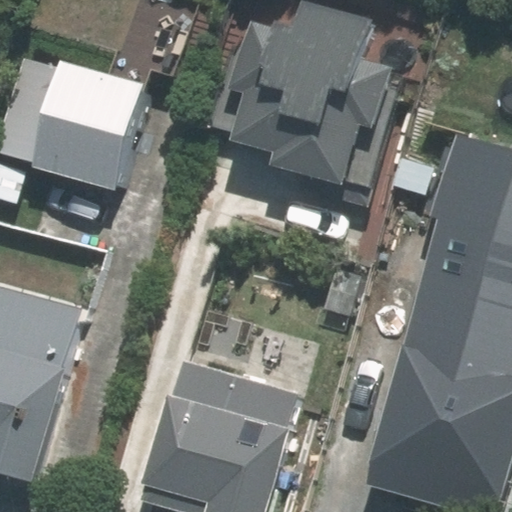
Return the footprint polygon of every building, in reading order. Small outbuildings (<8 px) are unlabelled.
[(248,123),(244,139),(286,150),(283,161),(379,185),(408,71),(377,63),(388,19),(327,4),(320,31),(264,18),(258,41),(243,37),(224,116),(248,123)] [(126,192),(155,86),(75,64),(74,67),(29,55),(2,152),(47,164),(45,169),(126,192)] [(368,483),(481,511),(503,511),(511,481),(511,152),(457,138),(368,483)] [(31,172),(0,163),(0,198),(22,204),(31,172)] [(363,317),(374,275),(348,268),(337,309),(363,317)] [(87,310),(0,285),(0,468),(39,480),(87,310)] [(277,511),(299,433),(293,431),(304,393),(193,362),(184,396),(179,394),(149,503),(182,511),(277,511)]
